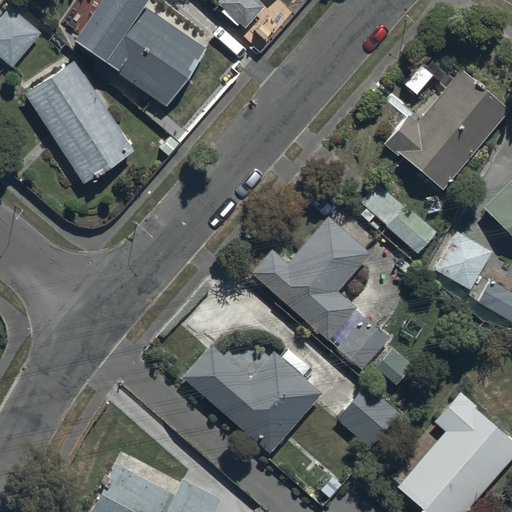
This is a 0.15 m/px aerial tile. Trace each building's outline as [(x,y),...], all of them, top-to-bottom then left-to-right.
[(144,0),(96,0),(70,38),(165,104),(205,48),(142,4),(144,0)] [(262,6),(256,0),(217,0),(216,2),(226,11),(223,14),(236,25),(238,23),(242,27),(262,6)] [(0,56),(11,66),(39,32),(7,6),(0,14),(0,56)] [(82,182),(131,149),(72,58),(21,92),(82,182)] [(407,113),(381,141),(395,154),(399,151),(441,190),(507,107),(459,68),(416,121),(407,113)] [(511,177),(482,206),(511,236),(511,177)] [(372,215),(415,252),(434,230),(403,203),(401,205),(374,183),(359,201),(366,207),(360,214),(368,220),(372,215)] [(271,246),(248,272),(359,369),(388,337),(335,291),(369,252),(325,214),(286,259),(271,246)] [(470,287),(489,250),(452,230),(432,267),(470,287)] [(511,292),(487,281),(479,300),(511,315),(511,292)] [(208,342),(179,375),(268,452),(321,390),(314,384),(319,378),(287,350),(281,358),(271,350),(248,376),(208,342)] [(364,383),(335,416),(368,445),(397,413),(364,383)] [(511,441),(472,407),(474,405),(458,391),(432,420),(443,432),(394,487),(423,511),(462,511),(511,455),(511,441)] [(113,462),(86,511),(211,511),(219,497),(180,476),(171,493),(113,462)]
